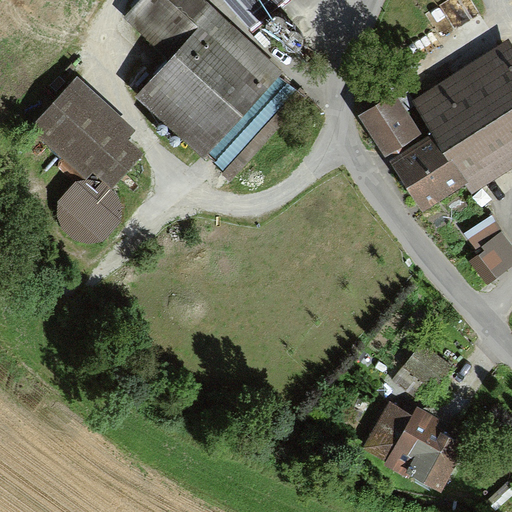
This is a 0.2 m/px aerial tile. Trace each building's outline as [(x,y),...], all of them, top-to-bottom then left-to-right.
[(283,67),(209,0),(135,0),(122,15),(164,54),(132,89),(202,154),(283,67)] [(233,0),(246,17),(268,0),(233,0)] [(511,39),(509,34),(417,90),(438,125),(469,175),(476,186),(511,164),(511,39)] [(154,141),(78,69),(28,120),(104,193),(154,141)] [(419,128),(394,85),(359,106),(384,149),(419,128)] [(279,86),(273,99),(285,105),(281,114),(292,119),(303,97),(279,86)] [(469,175),(438,125),(392,152),(408,178),(423,202),(469,175)] [(511,239),(494,212),(465,230),(479,250),(471,255),(488,280),(511,264),(511,239)] [(423,342),(406,365),(433,385),(450,363),(423,342)] [(410,471),(414,465),(441,480),(464,440),(430,420),(434,413),(416,403),(412,411),(389,399),(363,444),(410,471)]
